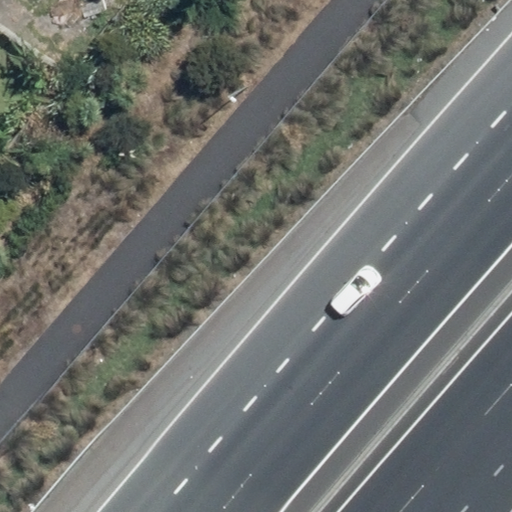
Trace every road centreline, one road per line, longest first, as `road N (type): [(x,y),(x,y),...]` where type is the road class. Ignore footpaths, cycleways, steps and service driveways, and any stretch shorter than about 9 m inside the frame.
road 1 (motorway): [(263,399),(511,117)]
road 2 (motorway): [(156,511),(263,399)]
road 3 (motorway): [(176,511),(263,399)]
